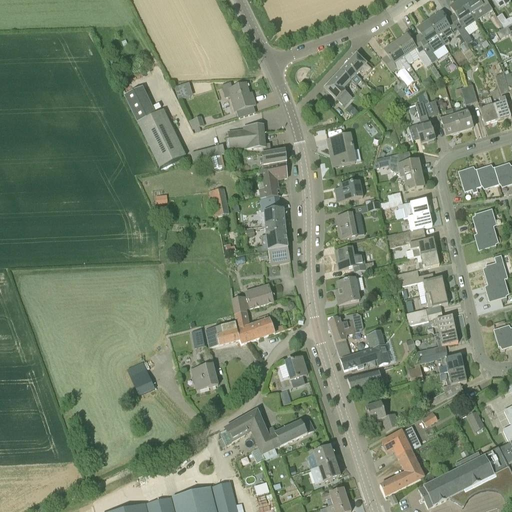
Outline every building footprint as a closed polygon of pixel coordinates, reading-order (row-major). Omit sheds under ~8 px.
[(463,0),(462,1),(476,23),(492,12),(484,0),(463,0)] [(476,23),(462,1),(450,9),(464,29),(465,31),(473,25),(476,23)] [(511,19),(506,22),(502,15),(497,18),(503,30),(511,25),(511,19)] [(440,16),(429,23),(444,47),(449,44),(447,40),(453,36),(458,32),(458,33),(455,28),(452,24),(449,19),(444,22),(440,16)] [(417,31),(421,36),(415,39),(421,48),(432,66),(438,62),(433,55),(444,47),(429,23),(417,31)] [(511,25),(503,30),(496,34),(498,38),(505,34),(511,47),(511,25)] [(458,33),(465,44),(467,46),(472,43),(469,38),(468,37),(465,31),(464,29),(458,33)] [(432,66),(421,48),(415,39),(410,43),(407,37),(395,45),(404,59),(409,66),(414,63),(419,59),(426,70),(432,66)] [(400,63),(406,71),(410,68),(409,66),(404,59),(395,45),(384,52),(387,57),(381,62),(391,73),(397,70),(394,67),(400,63)] [(356,56),(346,67),(356,77),(361,71),(366,76),(371,71),(356,56)] [(346,67),(324,91),(336,103),(337,101),(343,108),(351,99),(343,91),(350,83),(355,87),(361,81),(356,77),(346,67)] [(503,75),(495,78),(501,97),(510,94),(509,92),(504,78),(503,75)] [(406,88),(403,84),(402,85),(401,83),(397,86),(401,92),(402,91),(406,88)] [(176,89),(180,102),(194,97),(190,84),(176,89)] [(229,86),(221,88),(225,100),(229,98),(234,113),(255,107),(252,98),(251,94),(248,95),(245,85),(230,89),(229,86)] [(398,95),(401,92),(397,86),(392,90),(397,96),(398,95)] [(466,89),(471,106),(477,104),(472,87),(466,89)] [(123,98),(137,125),(155,116),(141,89),(123,98)] [(471,106),(466,89),(460,91),(466,108),(471,106)] [(417,99),(419,105),(423,104),(424,106),(429,105),(425,93),(417,99)] [(497,123),(493,107),(490,99),(483,101),(485,106),(478,107),(484,127),(497,123)] [(499,105),(493,107),(497,123),(511,119),(505,99),(498,101),(499,105)] [(429,105),(433,117),(439,116),(435,103),(429,105)] [(427,119),(433,117),(429,105),(424,106),(423,104),(419,105),(415,106),(421,125),(408,129),(412,142),(419,139),(421,146),(434,142),(430,126),(427,119)] [(350,107),(345,112),(353,120),(359,115),(350,107)] [(459,134),(455,119),(452,111),(445,113),(446,117),(440,119),(446,138),(459,134)] [(461,116),(455,119),(459,134),(472,130),(466,111),(460,113),(461,116)] [(163,112),(155,116),(137,125),(159,170),(185,158),(163,112)] [(199,129),(204,127),(201,119),(189,123),(193,131),(193,130),(199,129)] [(253,136),(265,135),(264,127),(244,128),(245,132),(229,134),(230,149),(246,148),(246,144),(254,144),(253,136)] [(265,146),(265,135),(253,136),(254,144),(246,144),(246,148),(247,151),(262,150),(263,155),(262,155),(263,167),(285,164),(285,163),(286,163),(285,152),(271,154),(270,146),(265,146)] [(333,169),(355,164),(349,137),(327,142),(333,169)] [(224,147),(193,155),(196,168),(212,164),(214,173),(226,170),(223,157),(227,156),(224,147)] [(376,162),(373,172),(380,170),(379,164),(388,162),(388,163),(389,168),(390,169),(391,171),(393,173),(395,174),(397,174),(399,174),(401,180),(410,164),(408,154),(387,159),(376,162)] [(276,179),(276,182),(287,180),(286,166),(273,167),(268,168),(261,171),(261,172),(271,171),(273,179),(276,179)] [(493,170),(498,187),(506,185),(507,188),(511,186),(511,168),(503,171),(502,167),(493,170)] [(498,187),(493,170),(485,173),(484,169),(475,172),(480,189),(489,187),(490,190),(498,187)] [(273,179),(271,171),(261,172),(263,190),(258,191),(259,201),(277,198),(277,196),(276,192),(278,191),(276,182),(276,179),(273,179)] [(466,171),(458,174),(460,182),(462,189),(463,191),(464,194),(472,192),(473,196),(477,194),(476,191),(480,189),(475,172),(467,174),(466,171)] [(423,189),(420,176),(404,180),(406,186),(403,187),(404,194),(423,189)] [(362,199),(359,183),(353,185),(352,183),(339,186),(340,190),(334,191),(337,204),(362,199)] [(208,193),(211,208),(213,219),(218,217),(218,218),(229,216),(224,190),(208,193)] [(388,203),(401,201),(400,195),(387,198),(388,203)] [(166,197),(155,198),(156,206),(167,205),(166,197)] [(277,199),(260,201),(260,208),(279,205),(279,204),(278,200),(279,199),(280,199),(280,198),(277,199)] [(408,220),(429,215),(426,201),(403,206),(401,201),(388,203),(380,205),(381,211),(397,208),(398,212),(403,211),(405,220),(408,220)] [(366,207),(368,214),(381,211),(380,205),(379,204),(375,205),(371,206),(366,207)] [(280,206),(260,208),(260,215),(262,229),(265,229),(285,225),(283,212),(281,213),(280,206)] [(476,234),(493,229),(492,222),(495,222),(492,211),(475,217),(478,226),(474,227),(476,234)] [(340,241),(355,238),(356,238),(356,237),(363,235),(360,215),(336,219),(340,241)] [(408,220),(410,233),(432,228),(429,215),(408,220)] [(266,237),(285,234),(285,225),(265,229),(266,237)] [(496,239),(493,229),(476,234),(479,244),(476,245),(478,253),(495,248),(493,240),(496,239)] [(387,238),(388,244),(410,240),(409,233),(387,238)] [(288,249),(286,238),(285,234),(266,237),(261,238),(262,248),(256,249),(257,255),(269,253),(288,249)] [(411,245),(410,240),(388,244),(390,250),(392,250),(409,246),(411,245)] [(412,259),(417,258),(420,258),(420,257),(436,254),(433,241),(411,245),(409,246),(412,259)] [(290,264),(288,249),(269,253),(271,267),(290,264)] [(353,258),(351,250),(336,253),(337,259),(336,259),(339,272),(353,269),(354,275),(374,271),(373,264),(365,266),(363,256),(353,258)] [(417,258),(420,272),(439,267),(436,254),(420,257),(420,258),(417,258)] [(488,277),(485,278),(487,286),(507,279),(505,273),(501,258),(494,260),(496,265),(485,268),(488,277)] [(398,283),(419,278),(417,272),(396,277),(398,283)] [(420,284),(419,278),(398,283),(399,289),(420,284)] [(425,297),(445,293),(442,279),(422,284),(425,297)] [(490,295),(486,296),(489,304),(506,299),(504,292),(507,291),(504,282),(507,280),(507,279),(487,286),(487,287),(489,293),(490,295)] [(338,307),(359,303),(354,281),(353,281),(346,283),(337,285),(339,297),(336,298),(338,307)] [(251,311),(273,304),(269,289),(247,296),(247,299),(251,311)] [(142,293),(121,296),(125,327),(146,324),(142,293)] [(448,306),(445,293),(425,297),(428,311),(448,306)] [(232,304),(234,316),(246,314),(245,313),(243,300),(231,302),(232,304)] [(406,316),(407,321),(427,317),(426,311),(406,316)] [(275,335),(274,332),(270,322),(249,330),(246,314),(234,316),(236,327),(239,343),(241,347),(275,335)] [(363,331),(361,318),(357,316),(345,318),(345,320),(344,321),(344,320),(340,321),(328,325),(334,346),(337,353),(347,349),(344,343),(346,342),(344,338),(354,336),(361,334),(363,331)] [(427,317),(407,321),(409,328),(429,323),(427,317)] [(437,328),(439,335),(455,331),(452,318),(432,322),(434,329),(437,328)] [(209,350),(239,343),(236,327),(206,333),(209,350)] [(274,332),(275,335),(285,332),(283,327),(278,329),(278,330),(274,332)] [(511,348),(511,333),(511,330),(504,332),(503,329),(493,332),(498,349),(508,347),(508,350),(511,348)] [(194,350),(195,350),(205,348),(202,331),(191,334),(194,350)] [(455,331),(439,335),(440,342),(437,343),(438,349),(458,345),(455,331)] [(385,348),(385,347),(381,333),(366,337),(371,352),(385,348)] [(409,353),(416,351),(413,341),(406,343),(409,353)] [(371,352),(341,362),(344,373),(357,369),(357,371),(364,369),(363,367),(376,363),(378,369),(390,366),(385,348),(371,352)] [(349,356),(347,349),(337,353),(339,360),(349,356)] [(416,354),(418,360),(438,355),(436,349),(416,354)] [(439,361),(438,355),(418,360),(419,365),(419,366),(439,361)] [(446,366),(447,374),(463,370),(461,357),(441,361),(442,367),(446,366)] [(291,382),(302,378),(307,377),(301,360),(285,365),(291,382)] [(155,391),(143,363),(127,371),(139,398),(155,391)] [(424,383),(419,366),(419,365),(414,366),(415,370),(408,371),(411,386),(424,383)] [(196,393),(218,387),(212,366),(191,372),(196,393)] [(466,384),(463,370),(447,374),(449,381),(445,381),(447,388),(466,384)] [(391,375),(390,371),(379,375),(379,374),(347,382),(351,393),(389,382),(387,376),(391,375)] [(302,378),(291,382),(293,389),(305,385),(302,378)] [(430,409),(447,399),(444,394),(427,403),(430,409)] [(386,419),(381,404),(365,409),(370,425),(382,421),(386,434),(398,427),(394,416),(386,419)] [(511,408),(504,412),(511,427),(503,432),(510,445),(503,448),(498,451),(510,475),(511,473),(511,464),(508,456),(511,454),(511,408)] [(265,462),(262,456),(274,450),(268,433),(263,423),(257,413),(219,435),(222,440),(219,442),(223,449),(250,433),(259,451),(251,454),(256,465),(265,462)] [(477,414),(467,418),(474,434),(484,429),(477,414)] [(426,429),(437,422),(433,415),(422,422),(426,429)] [(273,431),(268,433),(274,450),(313,432),(308,421),(276,437),(273,431)] [(401,434),(382,445),(387,455),(394,452),(398,459),(410,452),(401,434)] [(314,454),(307,459),(311,471),(319,468),(334,463),(330,449),(314,454)] [(462,510),(463,510),(464,507),(464,506),(466,504),(467,502),(468,501),(470,500),(472,498),(474,496),(476,496),(479,494),(481,494),(483,493),(486,493),(487,492),(489,492),(491,492),(493,493),(494,493),(496,493),(498,494),(499,495),(500,496),(501,496),(502,497),(503,499),(504,500),(504,501),(505,503),(511,499),(511,479),(511,477),(510,475),(498,451),(485,458),(485,457),(480,459),(478,454),(470,458),(465,460),(464,461),(455,466),(457,471),(435,482),(433,480),(423,485),(425,487),(423,488),(418,491),(428,511),(433,508),(433,509),(435,508),(439,506),(446,502),(449,501),(463,508),(462,510)] [(466,451),(460,455),(463,460),(469,457),(466,451)] [(385,499),(423,480),(410,452),(398,459),(406,474),(379,488),(385,499)] [(339,478),(334,463),(319,468),(311,471),(310,471),(315,486),(324,483),(324,484),(339,478)] [(236,511),(236,507),(230,484),(211,489),(217,511),(236,511)] [(265,485),(253,488),(255,497),(256,496),(267,493),(265,485)] [(216,511),(210,489),(171,499),(173,511),(216,511)] [(332,507),(347,502),(343,490),(321,498),(323,503),(330,501),(332,507)] [(393,507),(398,504),(394,497),(389,499),(393,507)] [(148,511),(173,511),(170,499),(146,506),(148,511)] [(350,511),(347,502),(332,507),(328,508),(328,509),(326,510),(326,511),(350,511)]
